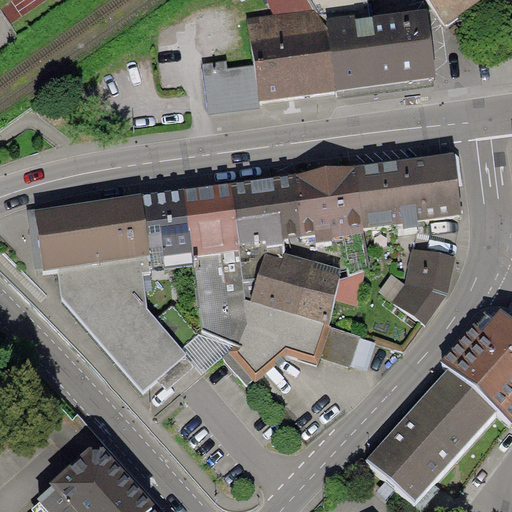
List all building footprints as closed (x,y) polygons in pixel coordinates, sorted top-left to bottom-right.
[(266,0),(277,20),(303,17),(301,6),(308,2),(306,0),(266,0)] [(329,34),(336,95),(434,81),(427,30),(373,37),(367,0),(306,0),(308,2),(329,34)] [(485,0),(425,0),(445,28),(463,16),(485,0)] [(251,45),(329,34),(308,2),(301,6),(303,17),(277,20),(248,24),(251,45)] [(329,34),(251,45),(255,70),(259,104),(336,95),(329,34)] [(209,110),(259,104),(255,70),(223,74),(222,66),(204,68),(209,110)] [(453,163),(356,176),(363,231),(373,230),(404,226),(405,235),(419,233),(417,224),(461,218),(453,163)] [(356,176),(295,184),(302,239),(315,237),(317,248),(333,246),(331,236),(345,234),(359,232),(363,231),(356,176)] [(295,184),(231,193),(238,248),(264,245),(302,239),(295,184)] [(231,193),(185,199),(193,254),(194,257),(239,251),(238,248),(231,193)] [(185,199),(141,204),(150,267),(164,265),(163,259),(193,254),(185,199)] [(151,276),(150,267),(141,204),(36,218),(44,275),(58,274),(62,300),(144,396),(187,359),(182,353),(163,331),(148,313),(143,277),(151,276)] [(359,232),(345,234),(350,278),(363,274),(367,273),(359,232)] [(264,245),(238,248),(239,251),(243,285),(259,284),(266,261),(264,245)] [(239,251),(194,257),(203,333),(236,349),(229,354),(254,383),(264,375),(272,368),(264,358),(277,348),(319,360),(329,330),(328,329),(295,319),(252,305),(245,303),(243,285),(239,251)] [(446,298),(456,262),(414,253),(410,287),(446,298)] [(259,284),(252,305),(295,319),(310,274),(266,261),(259,284)] [(339,282),(310,274),(295,319),(328,329),(334,303),(339,282)] [(350,278),(339,282),(334,303),(357,306),(363,274),(350,278)] [(425,327),(446,298),(410,287),(396,307),(425,327)] [(467,342),(442,369),(450,375),(497,417),(510,429),(511,426),(511,326),(503,318),(495,326),(487,319),(467,342)] [(174,322),(163,331),(182,353),(193,344),(174,322)] [(360,339),(329,330),(319,360),(350,370),(360,339)] [(376,344),(360,339),(350,370),(366,375),(376,344)] [(317,367),(319,360),(277,348),(264,358),(272,368),(285,358),(317,367)] [(450,375),(368,466),(415,508),(433,489),(497,417),(450,375)] [(0,425),(12,415),(0,402),(0,425)] [(150,511),(103,460),(92,459),(39,505),(45,511),(150,511)]
